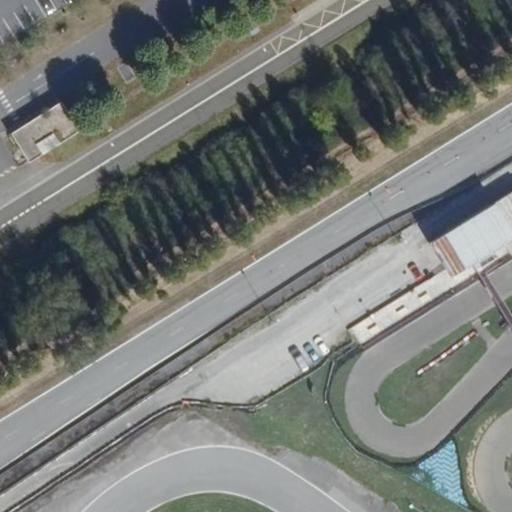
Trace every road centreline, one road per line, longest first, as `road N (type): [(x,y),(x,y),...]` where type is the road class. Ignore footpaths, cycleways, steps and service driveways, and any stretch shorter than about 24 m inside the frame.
road 1 (tertiary): [(369,0),(0,227)]
road 2 (unclassified): [(112,511),(155,479),(200,469),(260,478),(322,511)]
